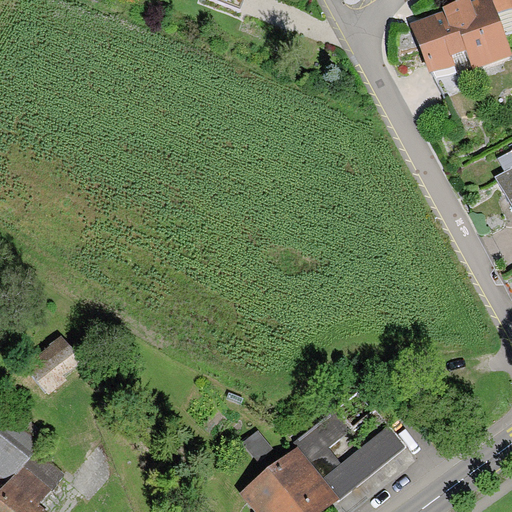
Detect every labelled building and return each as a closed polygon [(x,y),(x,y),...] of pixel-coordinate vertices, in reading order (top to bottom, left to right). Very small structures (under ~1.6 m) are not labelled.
[(243,0),(214,0),(240,10),(243,0)] [(445,12),(411,25),(432,77),(470,62),(473,71),(511,55),(511,49),(507,36),(511,33),(511,0),(475,0),(471,2),(470,0),(461,0),(444,7),(445,12)] [(511,151),(499,159),(505,172),(496,176),(511,205),(511,151)] [(62,338),(23,366),(43,394),(82,365),(62,338)] [(294,443),(299,450),(343,500),(410,451),(359,390),(294,443)] [(0,424),(0,490),(10,479),(36,449),(42,442),(9,414),(0,424)] [(10,479),(38,505),(65,474),(36,449),(10,479)] [(299,450),(241,497),(254,511),(329,511),(343,500),(299,450)] [(0,490),(0,511),(44,511),(46,510),(38,505),(10,479),(0,490)]
